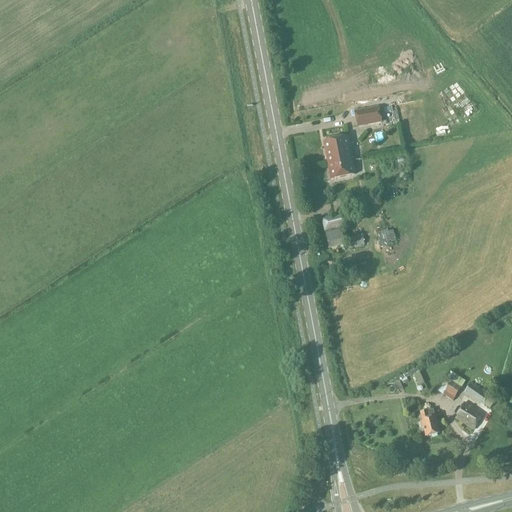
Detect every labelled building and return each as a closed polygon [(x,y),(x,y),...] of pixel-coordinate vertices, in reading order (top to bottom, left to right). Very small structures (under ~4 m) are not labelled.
[(320,91),(311,92),(312,100),(321,99),(320,91)] [(380,108),(356,112),(359,128),(383,124),(380,108)] [(329,166),(353,162),(348,138),(325,142),(329,166)] [(355,175),(353,162),(329,166),(332,179),(355,175)] [(381,200),(391,199),(390,189),(380,190),(381,200)] [(325,233),(354,225),(353,222),(352,216),(351,213),(322,219),(325,233)] [(380,246),(390,244),(386,229),(376,232),(380,246)] [(346,247),(342,230),(326,234),(330,251),(346,247)] [(350,250),(365,246),(363,235),(347,239),(350,250)] [(341,277),(339,260),(322,263),(325,279),(341,277)] [(454,402),(467,382),(452,373),(439,392),(454,402)] [(398,393),(404,391),(400,382),(406,379),(404,376),(369,392),(372,396),(395,385),(398,393)] [(465,393),(484,405),(490,395),(472,383),(465,393)] [(481,413),(465,403),(455,419),(474,431),(484,415),(481,413)] [(422,429),(424,429),(426,437),(440,434),(436,418),(434,409),(420,413),(423,421),(422,421),(423,423),(420,423),(422,429)]
